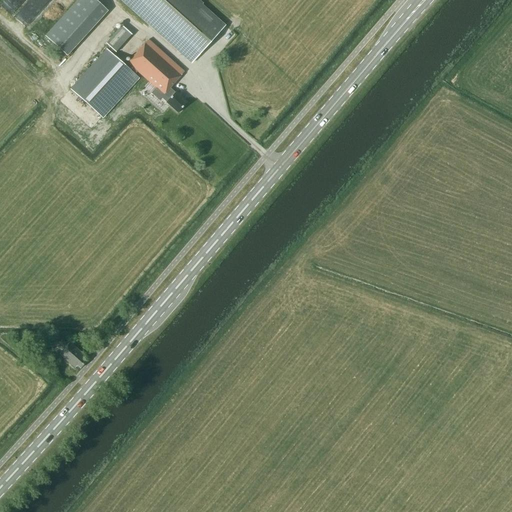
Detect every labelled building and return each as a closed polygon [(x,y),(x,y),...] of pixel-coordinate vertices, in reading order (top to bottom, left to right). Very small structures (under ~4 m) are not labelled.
[(107,11),(94,0),(76,0),(44,36),(67,56),(107,11)] [(196,0),(122,0),(192,62),(225,26),(196,0)] [(131,35),(121,27),(105,45),(115,53),(131,35)] [(177,114),(186,103),(175,93),(174,94),(169,89),(183,73),(147,41),(124,67),(106,50),(69,90),(101,119),(137,79),(134,76),(136,73),(155,90),(151,95),(158,101),(163,96),(168,101),(165,104),(177,114)] [(74,370),(76,367),(79,370),(85,363),(82,360),(84,358),(68,344),(58,356),(74,370)] [(54,362),(43,353),(37,360),(48,369),(54,362)]
